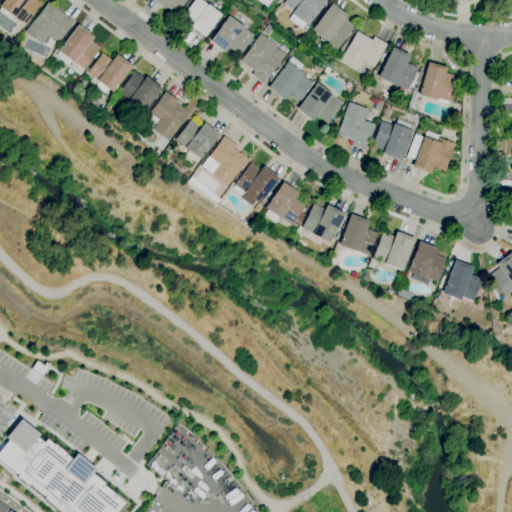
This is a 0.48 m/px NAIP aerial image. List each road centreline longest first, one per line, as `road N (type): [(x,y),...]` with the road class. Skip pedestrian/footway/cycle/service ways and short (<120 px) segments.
road 1 (residential): [(100,0),(308,159),(345,180),(477,222),(484,38)]
road 2 (track): [(511,433),(413,328),(387,313)]
road 3 (residential): [(375,0),(401,20),(511,38)]
